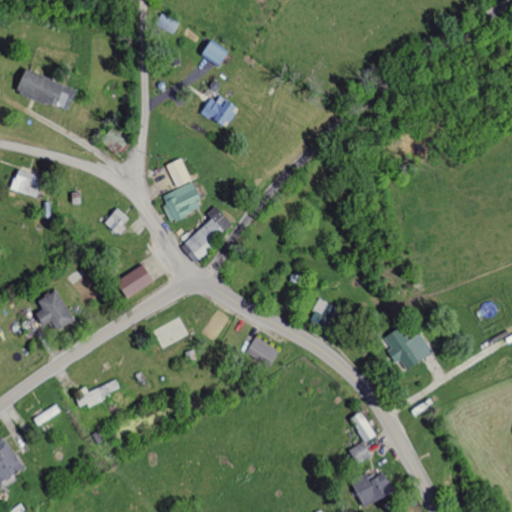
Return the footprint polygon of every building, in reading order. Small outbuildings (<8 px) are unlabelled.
[(154,22),(175,34),(180,24),(159,12),(154,22)] [(213,65),(222,51),(205,39),(195,53),(213,65)] [(11,95),(66,110),(72,86),(17,72),(11,95)] [(197,113),(219,128),(233,108),(211,93),(197,113)] [(188,181),(178,158),(163,165),(174,187),(188,181)] [(26,195),(32,174),(14,169),(8,190),(26,195)] [(158,196),(168,221),(200,209),(190,184),(158,196)] [(116,236),(130,220),(115,207),(101,223),(116,236)] [(180,245),(193,258),(230,222),(217,209),(180,245)] [(114,282),(124,298),(151,281),(147,274),(142,266),(114,282)] [(29,315),(34,326),(48,320),(52,329),(69,323),(56,290),(33,299),(38,312),(29,315)] [(306,318),(323,326),(332,307),(315,299),(306,318)] [(429,353),(416,332),(400,342),(392,329),(378,338),(399,372),(429,353)] [(266,367),(276,350),(252,336),(243,353),(266,367)] [(42,425),(64,411),(60,404),(37,417),(42,425)] [(28,468),(8,435),(0,440),(0,475),(5,483),(28,468)] [(368,459),(363,443),(345,448),(350,464),(368,459)] [(366,480),(363,473),(346,481),(356,506),(391,491),(383,473),(366,480)]
